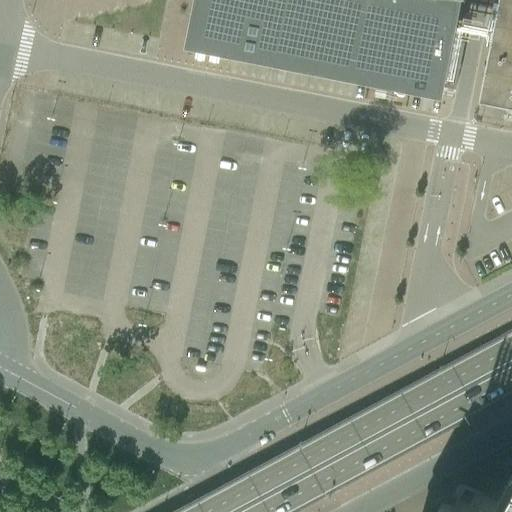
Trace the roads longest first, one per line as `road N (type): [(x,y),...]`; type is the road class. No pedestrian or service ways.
road 1 (unclassified): [(450,134),(0,47)]
road 2 (primary): [(511,347),(204,511)]
road 3 (primary): [(266,511),(511,381)]
road 4 (tertiary): [(441,334),(213,457)]
road 5 (tertiary): [(213,457),(166,458),(0,369)]
road 6 (residential): [(359,511),(511,431)]
road 7 (unclassified): [(450,134),(476,0)]
road 8 (unclassified): [(434,214),(428,248),(441,334)]
